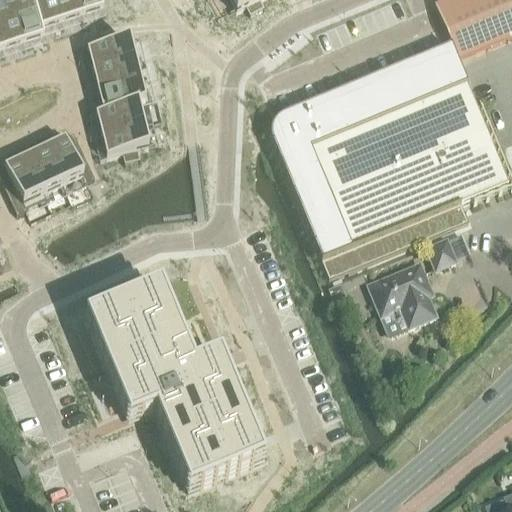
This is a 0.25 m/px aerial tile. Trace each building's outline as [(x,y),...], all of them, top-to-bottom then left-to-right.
[(26,0),(28,3),(42,43),(43,43),(41,36),(60,30),(50,0),(26,0)] [(50,0),(60,30),(82,22),(74,0),(50,0)] [(74,0),(82,22),(102,16),(96,0),(74,0)] [(225,0),(235,18),(235,19),(244,14),(249,23),(263,15),(259,7),(271,0),(225,0)] [(511,43),(511,0),(461,0),(434,11),(457,67),(511,43)] [(7,4),(6,5),(22,50),(42,43),(28,3),(11,8),(10,3),(7,4)] [(0,53),(1,57),(22,50),(6,5),(0,6),(0,53)] [(102,51),(86,55),(92,78),(133,68),(128,47),(117,49),(115,40),(100,43),(102,51)] [(269,139),(269,141),(269,142),(270,144),(270,147),(271,148),(271,149),(282,176),(300,219),(321,269),(328,287),(467,229),(460,211),(431,223),(418,228),(381,244),(350,256),(309,156),(465,91),(466,91),(450,52),(391,77),(353,93),(303,113),(282,122),(281,122),(280,123),(278,124),(277,124),(276,126),(275,127),(273,128),(272,129),(272,131),(271,132),(270,134),(270,135),(269,137),(269,139)] [(133,68),(92,78),(97,99),(138,89),(133,68)] [(465,91),(309,156),(350,256),(381,244),(418,228),(431,223),(460,211),(511,189),(511,71),(466,91),(465,91)] [(138,89),(97,99),(102,120),(137,111),(143,110),(138,89)] [(102,120),(95,121),(100,143),(143,133),(137,111),(102,120)] [(143,133),(100,143),(106,165),(122,161),(124,170),(139,166),(137,156),(148,154),(143,133)] [(72,140),(64,144),(68,153),(77,149),(72,140)] [(64,144),(43,154),(62,193),(79,185),(82,191),(85,189),(81,180),(76,171),(72,162),(68,153),(64,144)] [(77,149),(68,153),(72,162),(81,158),(77,149)] [(43,154),(24,163),(42,203),(59,194),(62,193),(43,154)] [(81,158),(72,162),(76,171),(85,167),(81,158)] [(24,163),(3,173),(8,182),(12,191),(16,200),(20,209),(25,218),(39,211),(40,212),(45,209),(42,203),(24,163)] [(85,167),(76,171),(81,180),(89,176),(85,167)] [(89,176),(81,180),(85,189),(94,185),(89,176)] [(8,182),(0,185),(0,188),(3,195),(12,191),(8,182)] [(12,191),(3,195),(7,204),(16,200),(12,191)] [(16,200),(7,204),(12,213),(20,209),(16,200)] [(20,209),(12,213),(16,222),(25,218),(20,209)] [(455,269),(446,247),(425,255),(435,277),(455,269)] [(435,324),(427,304),(432,302),(419,271),(367,292),(388,343),(435,324)] [(340,291),(329,295),(333,306),(344,302),(340,291)] [(102,332),(89,337),(123,419),(124,420),(126,419),(134,416),(137,424),(138,426),(139,425),(139,426),(154,420),(182,487),(195,481),(200,494),(251,474),(245,460),(258,455),(224,373),(224,374),(223,373),(213,377),(209,367),(208,367),(193,373),(165,305),(152,312),(146,298),(97,319),(102,332)] [(506,511),(511,511),(511,500),(503,504),(506,511)]
